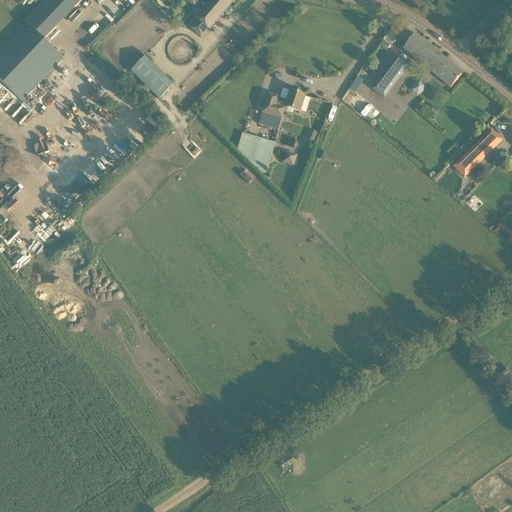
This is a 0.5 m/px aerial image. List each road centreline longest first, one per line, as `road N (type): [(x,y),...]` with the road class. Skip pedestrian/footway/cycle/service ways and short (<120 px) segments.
road 1 (track): [(511,281),(155,511)]
road 2 (unknown): [(96,0),(71,42),(67,87),(33,119),(0,130)]
road 3 (tertiary): [(511,91),(437,31),(382,0)]
